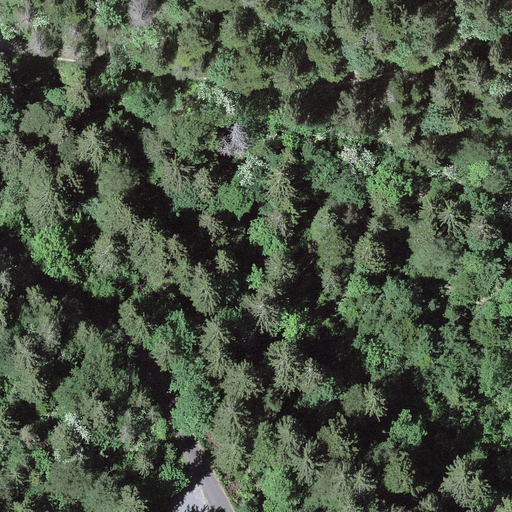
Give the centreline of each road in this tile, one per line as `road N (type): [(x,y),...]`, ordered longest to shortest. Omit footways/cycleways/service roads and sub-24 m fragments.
road 1 (track): [(0,42),(315,84),(446,52),(511,10)]
road 2 (track): [(0,241),(153,375),(223,511)]
